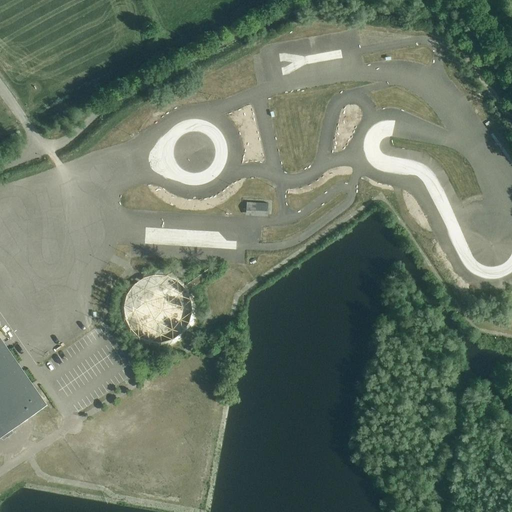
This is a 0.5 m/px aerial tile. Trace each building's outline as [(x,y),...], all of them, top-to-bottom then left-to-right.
[(246,202),(246,210),(268,211),(268,203),(246,202)] [(146,243),(190,245),(191,228),(146,227),(146,243)] [(189,283),(186,285),(189,290),(192,288),(217,270),(213,265),(189,283)] [(191,331),(197,318),(198,304),(194,291),(192,288),(189,290),(186,285),(189,283),(186,280),(174,272),(161,268),(147,270),(142,272),(143,278),(134,285),(128,282),(125,286),(119,299),(118,312),(122,326),(130,337),(141,345),(155,348),(169,347),(181,341),(182,336),(184,339),(189,334),(187,331),(191,331)] [(0,433),(1,432),(3,430),(5,429),(7,428),(10,427),(12,426),(15,425),(15,426),(44,406),(43,406),(0,344),(0,433)]
